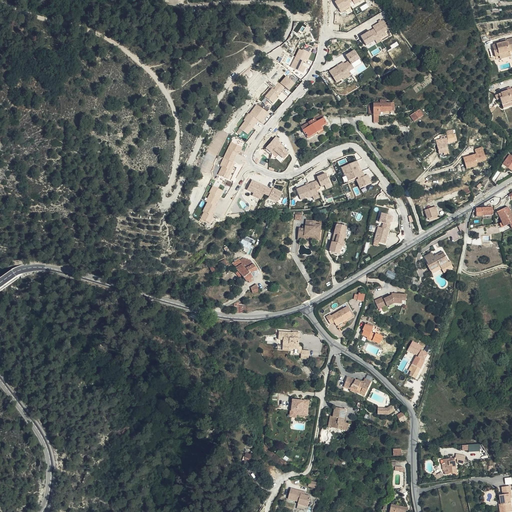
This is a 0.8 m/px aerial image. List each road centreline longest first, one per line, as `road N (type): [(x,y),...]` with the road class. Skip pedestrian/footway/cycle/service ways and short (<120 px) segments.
road 1 (track): [(179,0),(185,7),(276,2),(290,22),(284,38),(239,71),(220,97),(170,204),(161,196),(173,173),(176,117),(157,79),(80,25),(0,3)]
road 2 (residential): [(414,240),(398,198),(360,149),(343,147),(278,176),(250,159),(311,75),(324,36)]
road 3 (tertiary): [(304,307),(227,316),(39,266),(0,284)]
road 4 (residential): [(335,344),(411,408),(417,511)]
road 5 (residential): [(335,344),(308,469),(279,480),(267,511)]
road 6 (tertiary): [(0,378),(48,452),(42,511)]
road 7 (tertiary): [(414,240),(304,307)]
